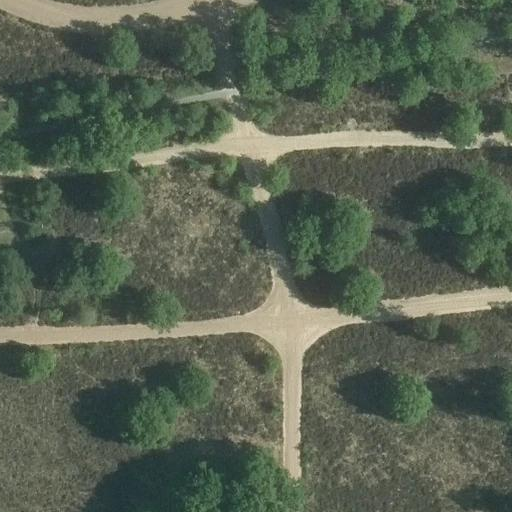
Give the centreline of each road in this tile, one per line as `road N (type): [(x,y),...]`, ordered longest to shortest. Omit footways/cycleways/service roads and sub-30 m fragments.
road 1 (track): [(211,0),(274,210),(292,315),(511,295)]
road 2 (track): [(511,139),(253,145),(0,173)]
road 3 (track): [(288,511),(292,315),(89,336),(0,334)]
road 4 (track): [(210,0),(106,18),(12,0)]
